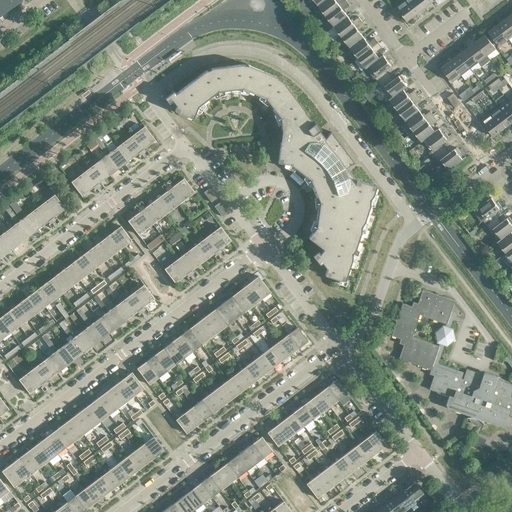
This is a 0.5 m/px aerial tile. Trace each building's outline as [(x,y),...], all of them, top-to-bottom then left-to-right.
[(12,0),(0,0),(8,11),(16,5),(12,0)] [(337,0),(336,1),(335,0),(325,0),(318,5),(326,16),(346,1),(346,0),(337,0)] [(416,14),(405,0),(394,9),(398,14),(400,12),(407,21),(416,14)] [(425,8),(419,0),(405,0),(416,14),(425,8)] [(350,5),(346,1),(326,16),(334,26),(348,16),(343,10),(350,5)] [(352,22),(348,16),(334,26),(342,37),(362,22),(359,17),(352,22)] [(511,36),(511,26),(506,19),(498,25),(508,39),(511,36)] [(366,26),(362,22),(342,37),(350,47),(364,37),(359,31),(366,26)] [(508,39),(498,25),(488,32),(499,46),(508,39)] [(327,32),(321,37),(329,47),(335,42),(327,32)] [(496,49),(485,34),(476,41),(487,55),(496,49)] [(368,43),(364,37),(350,47),(358,58),(378,43),(375,38),(368,43)] [(490,59),(487,55),(476,41),(468,48),(478,62),(481,66),(490,59)] [(382,47),(378,43),(358,58),(366,69),(367,68),(370,66),(380,58),(379,58),(375,52),(382,47)] [(478,62),(468,48),(459,54),(470,68),(478,62)] [(470,68),(459,54),(450,61),(461,75),(470,68)] [(388,61),(383,55),(379,58),(380,58),(370,66),(367,68),(379,83),(389,76),(385,71),(393,65),(390,60),(388,61)] [(461,75),(450,61),(441,68),(452,82),(461,75)] [(207,70),(180,90),(175,94),(173,91),(164,98),(169,103),(172,101),(176,106),(174,111),(193,119),(198,107),(218,92),(242,88),(265,98),(280,118),(282,131),(280,142),(277,162),(284,163),(290,164),(310,180),(319,203),(316,227),(308,238),(323,249),(320,254),(318,251),(312,255),(317,261),(319,259),(326,269),(324,275),(339,280),(345,280),(352,260),(352,254),(355,249),(361,233),(361,227),(364,222),(370,206),(370,200),(373,195),(376,186),(356,180),(346,167),(354,162),(331,132),(325,139),(319,130),(320,129),(315,122),(313,124),(305,112),(305,111),(282,80),(281,81),(278,78),(247,65),(244,65),(244,64),(210,68),(210,69),(207,71),(207,70)] [(401,74),(393,81),(389,76),(379,83),(383,88),(382,89),(382,88),(381,89),(390,99),(393,97),(394,97),(403,89),(404,90),(407,87),(403,81),(405,79),(401,74)] [(393,97),(390,99),(398,110),(418,95),(414,90),(408,95),(404,90),(403,89),(394,97),(393,97)] [(453,93),(447,98),(455,108),(461,103),(453,93)] [(422,100),(418,95),(398,110),(406,121),(419,110),(415,105),(422,100)] [(511,122),(511,106),(508,101),(499,107),(511,123),(511,122)] [(511,123),(499,107),(491,114),(503,130),(511,123)] [(424,116),(419,110),(406,121),(401,124),(409,135),(414,131),(434,116),(430,111),(424,116)] [(503,130),(491,114),(482,121),(494,137),(503,130)] [(438,121),(434,116),(414,131),(422,142),(426,139),(425,139),(435,131),(431,126),(438,121)] [(155,140),(144,126),(85,171),(71,182),(81,196),(95,186),(96,187),(93,190),(96,194),(99,192),(100,192),(102,191),(101,190),(104,188),(101,184),(98,186),(97,184),(140,152),(141,153),(138,156),(141,160),(144,157),(145,158),(146,157),(146,156),(149,154),(146,149),(143,152),(141,150),(155,140)] [(439,128),(435,131),(425,139),(426,139),(433,149),(431,151),(430,153),(432,156),(434,156),(434,157),(445,149),(441,144),(449,138),(445,133),(443,134),(439,128)] [(103,144),(98,137),(94,140),(99,147),(103,144)] [(108,151),(103,144),(99,147),(104,153),(108,151)] [(460,153),(456,148),(448,154),(445,149),(434,157),(438,162),(441,160),(449,170),(463,160),(458,154),(460,153)] [(194,192),(184,178),(170,188),(169,187),(172,184),(169,180),(166,182),(165,181),(163,183),(164,184),(161,186),(164,190),(167,188),(168,189),(142,209),(141,208),(145,205),(141,201),(138,203),(137,202),(136,204),(136,205),(133,207),(136,211),(140,209),(141,210),(127,221),(138,235),(194,192)] [(217,198),(209,188),(203,192),(211,202),(217,198)] [(65,208),(54,194),(18,222),(28,236),(50,220),(51,221),(48,224),(51,228),(54,226),(55,226),(57,225),(56,224),(59,222),(56,218),(53,220),(52,219),(65,208)] [(496,203),(491,197),(473,211),(481,222),(483,220),(487,226),(497,218),(493,213),(502,207),(498,202),(496,203)] [(15,201),(9,205),(14,211),(19,207),(15,201)] [(227,212),(220,202),(214,207),(221,217),(227,212)] [(13,212),(8,205),(4,208),(9,215),(13,212)] [(18,219),(13,212),(9,215),(14,222),(18,219)] [(209,214),(205,217),(209,222),(213,219),(209,214)] [(511,222),(511,220),(509,217),(501,223),(497,218),(487,226),(491,231),(494,229),(501,239),(502,239),(511,232),(511,231),(511,224),(511,223),(511,222)] [(28,236),(18,222),(9,229),(20,243),(28,236)] [(120,226),(111,233),(122,247),(131,240),(120,226)] [(231,240),(220,226),(164,269),(175,283),(188,273),(189,274),(186,277),(189,281),(192,279),(193,280),(195,278),(194,277),(197,275),(194,271),(191,273),(190,271),(216,252),(217,253),(214,256),(217,260),(220,258),(221,259),(223,257),(222,256),(225,254),(222,250),(219,252),(217,251),(231,240)] [(20,243),(9,229),(0,235),(11,249),(20,243)] [(502,239),(501,239),(498,242),(506,253),(511,247),(511,232),(502,239)] [(122,247),(111,233),(103,239),(114,253),(122,247)] [(180,233),(174,237),(177,242),(183,237),(180,233)] [(11,249),(0,235),(0,252),(2,256),(11,249)] [(160,235),(154,240),(157,245),(164,240),(160,235)] [(114,253),(103,239),(94,246),(105,260),(114,253)] [(105,260),(94,246),(86,252),(96,266),(105,260)] [(96,266),(86,252),(77,259),(88,273),(96,266)] [(138,254),(131,259),(134,262),(141,257),(138,254)] [(88,273),(77,259),(68,265),(79,280),(88,273)] [(134,262),(131,259),(124,264),(127,268),(134,262)] [(79,280),(68,265),(60,272),(71,286),(79,280)] [(121,267),(114,272),(117,275),(123,270),(121,267)] [(71,286),(60,272),(51,278),(62,293),(71,286)] [(117,275),(114,272),(107,277),(110,281),(117,275)] [(270,292),(258,276),(253,280),(253,281),(250,284),(261,299),(270,292)] [(62,293),(51,278),(42,285),(53,299),(62,293)] [(104,280),(97,285),(99,288),(106,283),(104,280)] [(154,298),(144,284),(107,312),(118,326),(139,310),(141,311),(137,314),(140,318),(143,315),(145,317),(146,315),(145,314),(148,311),(146,308),(142,310),(141,309),(154,298)] [(261,299),(250,284),(246,286),(245,285),(240,289),(253,306),(261,299)] [(53,299),(42,285),(34,292),(45,306),(53,299)] [(99,288),(97,285),(90,290),(93,294),(99,288)] [(253,306),(240,289),(235,293),(236,294),(232,297),(244,312),(253,306)] [(456,316),(456,313),(451,311),(454,301),(422,290),(419,297),(417,303),(413,302),(411,306),(402,303),(391,336),(400,339),(399,343),(403,345),(398,359),(431,370),(429,374),(433,375),(429,389),(448,396),(445,405),(447,408),(467,415),(467,418),(466,418),(468,418),(469,418),(470,418),(472,418),(473,418),(474,418),(476,419),(477,419),(478,420),(479,420),(480,421),(481,422),(482,423),(483,424),(484,424),(483,423),(485,421),(505,428),(509,426),(511,417),(511,397),(510,397),(511,391),(511,384),(498,380),(498,378),(497,376),(485,372),(483,373),(482,375),(466,369),(465,373),(437,364),(444,345),(446,346),(454,339),(452,329),(449,328),(454,316),(455,317),(456,316)] [(45,306),(34,292),(25,298),(36,312),(45,306)] [(86,293),(79,298),(82,302),(89,297),(86,293)] [(93,298),(98,304),(102,302),(97,295),(93,298)] [(244,312),(232,297),(229,299),(228,299),(223,302),(236,319),(244,312)] [(36,312),(25,298),(17,305),(27,319),(36,312)] [(82,302),(79,298),(73,303),(75,307),(82,302)] [(107,309),(102,302),(98,304),(103,311),(107,309)] [(236,319),(223,302),(218,306),(219,307),(215,310),(227,325),(236,319)] [(55,306),(60,312),(64,310),(59,303),(55,306)] [(27,319),(17,305),(8,311),(19,325),(27,319)] [(76,311),(81,317),(85,315),(79,308),(76,311)] [(69,316),(64,310),(60,312),(65,319),(69,316)] [(227,325),(215,310),(212,312),(211,312),(206,315),(218,332),(227,325)] [(19,325),(8,311),(0,317),(0,318),(10,332),(19,325)] [(118,326),(107,312),(98,319),(109,333),(118,326)] [(90,322),(85,315),(81,317),(86,324),(90,322)] [(218,332),(206,315),(201,319),(201,320),(198,323),(210,338),(218,332)] [(10,332),(0,318),(0,336),(2,338),(10,332)] [(52,319),(45,324),(48,328),(54,323),(52,319)] [(109,333),(98,319),(90,325),(100,339),(109,333)] [(59,324),(64,331),(67,328),(62,321),(59,324)] [(210,338),(198,323),(194,325),(189,329),(201,345),(210,338)] [(48,328),(45,324),(38,329),(41,333),(48,328)] [(100,339),(90,325),(81,332),(92,346),(100,339)] [(297,327),(288,334),(298,347),(301,345),(302,345),(307,341),(297,327)] [(72,335),(67,328),(64,331),(69,337),(72,335)] [(201,345),(189,329),(184,332),(184,333),(181,336),(192,352),(201,345)] [(35,332),(28,337),(30,341),(37,336),(35,332)] [(92,346),(81,332),(72,338),(83,352),(92,346)] [(41,337),(47,344),(50,341),(45,334),(41,337)] [(298,347),(288,334),(279,341),(290,355),(295,351),(294,350),(298,347)] [(192,352),(181,336),(177,338),(171,342),(184,358),(192,352)] [(30,341),(28,337),(21,342),(24,346),(30,341)] [(83,352),(72,338),(64,345),(74,359),(83,352)] [(55,348),(50,341),(47,344),(52,350),(55,348)] [(290,355),(279,341),(271,347),(281,360),(284,358),(285,358),(290,355)] [(184,358),(171,342),(166,346),(167,346),(163,349),(175,365),(184,358)] [(17,345),(11,350),(13,354),(20,349),(17,345)] [(74,359),(64,345),(55,351),(66,366),(74,359)] [(281,360),(271,347),(262,354),(273,368),(278,364),(277,363),(281,360)] [(175,365),(163,349),(160,352),(159,351),(154,355),(167,371),(175,365)] [(13,354),(11,350),(4,356),(7,359),(13,354)] [(66,366),(55,351),(18,379),(29,393),(43,383),(44,385),(40,387),(44,392),(47,389),(48,390),(49,389),(49,388),(52,385),(49,381),(45,384),(44,382),(66,366)] [(273,368),(262,354),(254,360),(264,373),(267,371),(268,371),(273,368)] [(167,371),(154,355),(149,359),(150,359),(146,362),(158,378),(167,371)] [(264,373),(254,360),(245,367),(255,381),(261,377),(260,376),(264,373)] [(158,378),(146,362),(143,365),(142,364),(137,368),(149,384),(158,378)] [(255,381),(245,367),(236,373),(246,387),(250,384),(250,385),(255,381)] [(144,388),(132,372),(126,376),(127,377),(123,380),(135,395),(144,388)] [(246,387),(236,373),(227,380),(238,394),(243,390),(243,389),(246,387)] [(347,393),(336,379),(331,383),(331,384),(328,387),(338,400),(347,393)] [(135,395),(123,380),(120,382),(119,381),(114,385),(126,402),(135,395)] [(238,394),(227,380),(219,386),(229,400),(232,397),(233,398),(238,394)] [(126,402),(114,385),(109,389),(109,390),(106,393),(118,408),(126,402)] [(229,400),(219,386),(210,393),(221,407),(226,403),(225,402),(229,400)] [(338,400),(328,387),(324,390),(324,389),(319,393),(329,407),(338,400)] [(118,408),(106,393),(102,395),(97,398),(109,415),(118,408)] [(221,407),(210,393),(202,400),(212,413),(215,410),(216,411),(221,407)] [(329,407),(319,393),(314,397),(311,400),(321,413),(329,407)] [(0,415),(9,409),(0,397),(0,426),(0,425),(0,424),(3,423),(0,418),(0,415)] [(109,415),(97,398),(92,402),(92,403),(89,406),(100,421),(109,415)] [(212,413),(202,400),(193,406),(204,420),(209,416),(208,415),(212,413)] [(321,413),(311,400),(307,403),(307,402),(301,406),(312,420),(321,413)] [(100,421),(89,406),(85,408),(79,411),(92,428),(100,421)] [(204,420),(193,406),(184,413),(194,426),(198,423),(199,424),(204,420)] [(312,420),(301,406),(297,410),(294,413),(304,426),(312,420)] [(92,428),(79,411),(74,415),(75,416),(71,419),(83,434),(92,428)] [(194,426),(184,413),(176,420),(186,433),(191,429),(191,428),(194,426)] [(304,426),(294,413),(290,416),(290,415),(284,419),(295,433),(304,426)] [(83,434),(71,419),(68,421),(67,421),(62,424),(75,441),(83,434)] [(295,433),(284,419),(279,423),(280,423),(276,426),(286,439),(295,433)] [(75,441),(62,424),(57,429),(58,429),(54,432),(66,447),(75,441)] [(286,439),(276,426),(273,429),(272,428),(267,432),(277,446),(286,439)] [(386,445),(375,431),(366,438),(377,451),(380,448),(381,449),(386,445)] [(66,447),(54,432),(50,435),(50,434),(45,438),(57,454),(66,447)] [(164,450),(153,436),(144,443),(154,456),(158,454),(164,450)] [(272,451),(261,436),(256,440),(256,441),(253,444),(263,457),(272,451)] [(57,454),(45,438),(44,438),(45,439),(43,441),(42,440),(36,444),(49,461),(57,454)] [(377,451),(366,438),(358,444),(369,458),(374,455),(373,454),(377,451)] [(154,456),(144,443),(136,450),(146,463),(151,460),(151,459),(154,456)] [(49,461),(36,444),(31,448),(32,449),(28,451),(40,467),(49,461)] [(263,457),(253,444),(249,447),(249,446),(244,450),(255,464),(263,457)] [(369,458),(358,444),(349,451),(360,464),(363,462),(364,462),(369,458)] [(146,463),(136,450),(127,456),(137,469),(140,467),(141,467),(146,463)] [(255,464),(244,450),(239,454),(236,457),(246,471),(255,464)] [(40,467),(28,451),(25,454),(24,453),(19,457),(31,474),(40,467)] [(360,464),(349,451),(341,457),(351,471),(357,468),(356,467),(360,464)] [(137,469),(127,456),(118,463),(129,477),(134,473),(133,472),(137,469)] [(31,474),(19,457),(14,461),(15,462),(11,465),(23,480),(31,474)] [(246,471),(236,457),(232,460),(232,459),(227,463),(237,477),(246,471)] [(351,471),(341,457),(332,464),(342,477),(346,475),(351,471)] [(129,477),(118,463),(110,469),(120,482),(123,480),(124,480),(129,477)] [(237,477),(227,463),(221,467),(222,467),(219,470),(229,484),(237,477)] [(342,477),(332,464),(323,470),(334,484),(339,481),(339,480),(342,477)] [(23,480),(11,465),(7,467),(1,471),(14,487),(23,480)] [(120,482),(110,469),(101,476),(112,490),(117,486),(116,485),(120,482)] [(229,484),(219,470),(215,473),(214,472),(209,476),(220,490),(229,484)] [(334,484),(323,470),(315,477),(325,490),(329,488),(334,484)] [(112,490),(101,476),(92,482),(103,496),(103,495),(106,493),(106,494),(112,490)] [(220,490),(209,476),(209,477),(206,479),(206,478),(201,483),(211,497),(220,490)] [(325,490),(315,477),(306,484),(317,498),(322,494),(322,493),(325,490)] [(424,495),(411,478),(407,480),(411,485),(405,489),(415,502),(424,495)] [(0,497),(9,491),(0,479),(0,497)] [(103,496),(92,482),(84,489),(94,502),(97,499),(98,500),(103,496)] [(211,497),(201,483),(195,486),(196,487),(192,490),(203,503),(211,497)] [(94,502),(84,489),(75,495),(86,509),(91,505),(90,505),(94,502)] [(396,489),(393,491),(406,509),(415,502),(405,489),(400,493),(396,489)] [(203,503),(192,490),(189,492),(188,492),(183,496),(194,510),(203,503)] [(408,511),(406,509),(393,491),(389,494),(392,498),(387,503),(394,511),(408,511)] [(82,511),(86,509),(75,495),(67,502),(74,511),(82,511)] [(191,511),(194,510),(183,496),(178,499),(179,500),(175,503),(182,511),(191,511)] [(291,511),(283,501),(274,508),(277,511),(291,511)] [(74,511),(67,502),(58,509),(60,511),(74,511)] [(182,511),(175,503),(172,505),(171,505),(166,509),(168,511),(182,511)] [(378,503),(375,505),(379,511),(394,511),(387,503),(381,507),(378,503)]
